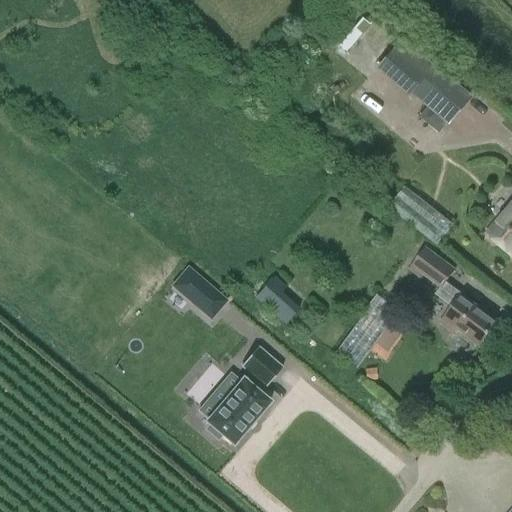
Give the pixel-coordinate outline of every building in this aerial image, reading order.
[(470,98),(401,39),(378,67),(427,108),(419,118),(438,133),(446,124),(447,125),(470,98)] [(434,246),(452,228),(412,187),(394,204),(434,246)] [(511,206),(488,235),(511,255),(511,206)] [(448,285),(456,273),(426,252),(412,271),(439,290),(442,293),(448,285)] [(187,270),(186,271),(171,289),(211,323),(227,303),(217,295),(197,278),(188,270),(187,270)] [(305,307),(275,279),(257,298),(287,325),(305,307)] [(461,295),(448,285),(442,293),(439,290),(435,295),(452,307),(439,323),(451,333),(455,329),(478,347),(497,324),(461,295)] [(368,351),(385,362),(411,324),(396,314),(400,309),(378,294),(339,352),(358,365),(368,351)] [(230,374),(198,412),(208,421),(208,422),(207,421),(206,423),(207,425),(208,424),(210,426),(206,431),(220,442),(224,438),(232,444),(231,445),(233,446),(235,444),(234,444),(246,430),(256,418),(268,404),(270,402),(268,401),(257,393),(264,385),(266,387),(281,368),(257,348),(241,366),(252,375),(246,383),(244,381),(242,380),(241,381),(241,382),(240,383),(230,374)]
